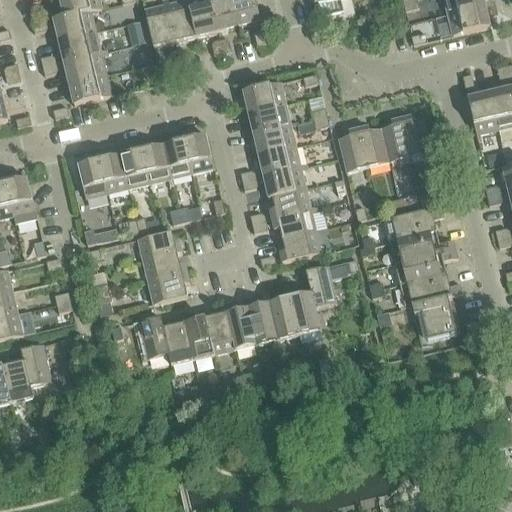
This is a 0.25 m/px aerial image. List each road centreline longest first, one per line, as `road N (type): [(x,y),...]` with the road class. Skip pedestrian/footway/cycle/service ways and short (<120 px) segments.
road 1 (residential): [(435,64),(511,367)]
road 2 (residential): [(196,270),(249,257),(212,107)]
road 3 (residential): [(44,144),(212,107)]
road 4 (residential): [(44,144),(11,0)]
road 5 (residential): [(300,60),(341,52),(378,75),(435,64)]
